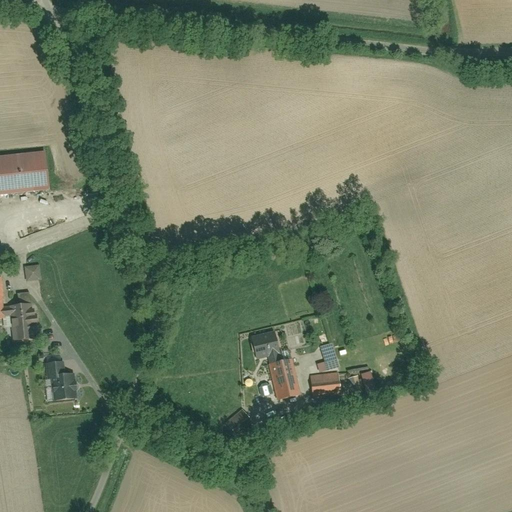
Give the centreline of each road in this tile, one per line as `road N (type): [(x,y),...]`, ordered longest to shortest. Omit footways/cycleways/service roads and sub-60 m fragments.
road 1 (unclassified): [(511,51),(454,52),(48,10)]
road 2 (residential): [(131,423),(154,314),(148,281),(48,10)]
road 3 (residential): [(263,511),(246,478),(131,423)]
